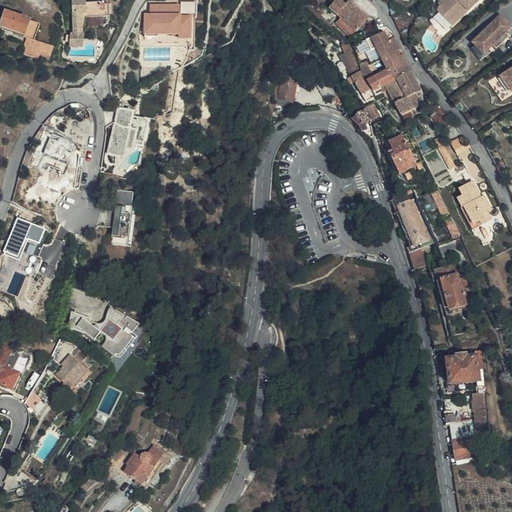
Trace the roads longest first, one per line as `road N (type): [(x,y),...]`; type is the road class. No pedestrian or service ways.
road 1 (tertiary): [(448,511),(408,287),(361,146),(345,126),(318,118),(289,124),(268,144),(249,328),(226,409),(176,511)]
road 2 (residential): [(511,212),(469,134),(375,0)]
